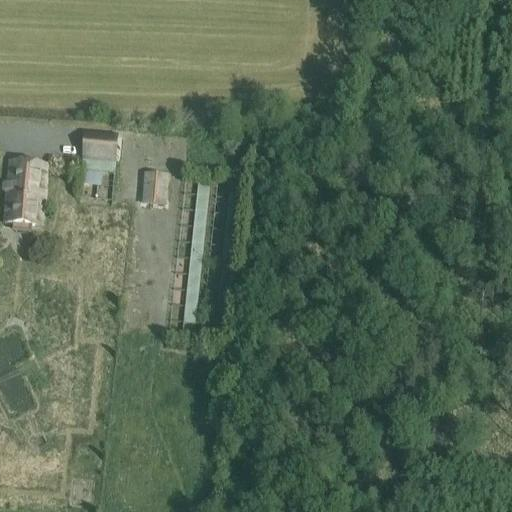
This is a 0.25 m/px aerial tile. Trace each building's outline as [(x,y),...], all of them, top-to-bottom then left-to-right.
[(82,161),(116,164),(118,137),(84,134),(82,161)] [(41,229),(47,167),(10,164),(5,225),(41,229)] [(141,207),(166,209),(169,177),(143,175),(141,207)] [(211,184),(199,182),(182,339),(194,340),(211,184)] [(230,187),(213,343),(225,345),(243,188),(230,187)] [(38,368),(27,375),(33,385),(44,379),(38,368)]
